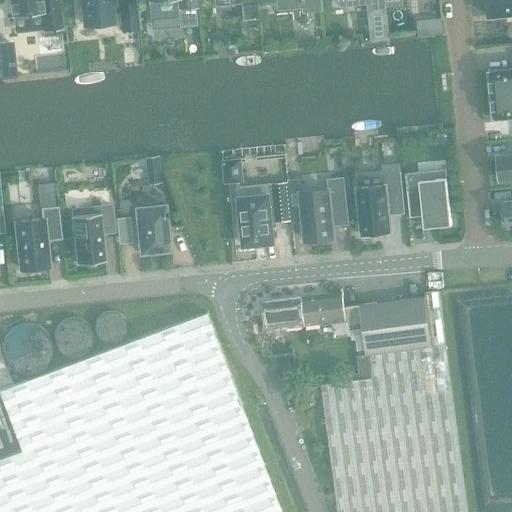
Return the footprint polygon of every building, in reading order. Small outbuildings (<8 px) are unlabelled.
[(10,0),(12,17),(41,14),(43,32),(62,30),(58,0),(10,0)] [(77,0),(78,5),(82,5),(84,24),(113,21),(111,3),(112,2),(112,0),(77,0)] [(149,0),(150,1),(148,1),(148,2),(149,2),(150,22),(179,19),(180,27),(197,26),(195,9),(198,8),(198,7),(197,7),(196,0),(149,0)] [(244,0),(245,3),(246,21),(260,19),(258,1),(257,0),(244,0)] [(300,0),(301,9),(320,7),(319,0),(300,0)] [(368,0),(369,4),(366,5),(370,41),(388,39),(385,7),(384,0),(368,0)] [(511,0),(487,0),(489,16),(508,14),(508,20),(511,19),(511,0)] [(136,4),(119,6),(121,32),(138,30),(136,4)] [(441,18),(416,21),(417,37),(442,34),(441,18)] [(0,78),(17,77),(16,64),(0,64),(0,78)] [(511,72),(490,75),(490,74),(489,74),(492,99),(511,96),(511,72)] [(494,123),(496,123),(496,122),(511,120),(511,96),(492,99),(494,123)] [(511,154),(498,155),(501,179),(511,178),(511,154)] [(159,158),(145,159),(147,179),(161,178),(159,158)] [(241,159),(223,161),(225,183),(243,181),(241,159)] [(127,167),(114,168),(116,181),(129,180),(127,167)] [(385,184),(358,187),(360,197),(363,234),(364,234),(364,237),(378,236),(378,233),(391,231),(389,215),(388,207),(404,205),(401,172),(384,174),(385,184)] [(407,173),(406,174),(410,218),(423,216),(424,228),(451,225),(447,178),(419,180),(420,187),(408,188),(407,173)] [(301,192),(304,222),(306,240),(334,237),(333,225),(349,224),(347,212),(344,177),(327,179),(328,189),(301,192)] [(238,188),(244,245),(274,242),(272,222),(292,220),(288,183),(288,182),(238,187),(238,188)] [(137,216),(117,218),(120,243),(132,242),(131,239),(139,238),(141,253),(169,250),(166,215),(167,215),(167,210),(165,210),(165,205),(157,205),(157,201),(140,203),(141,207),(136,207),(137,216)] [(112,205),(71,209),(72,215),(72,216),(77,262),(76,262),(77,263),(105,260),(105,259),(102,233),(114,232),(112,205)] [(42,208),(43,218),(16,221),(20,269),(48,266),(46,242),(62,240),(59,207),(42,208)] [(425,283),(426,293),(432,344),(366,352),(367,357),(369,356),(372,378),(321,383),(333,465),(339,511),(470,511),(439,281),(425,283)] [(268,331),(334,323),(335,338),(352,337),(353,342),(357,342),(358,353),(366,352),(360,300),(346,302),(344,292),(265,301),(268,331)] [(426,293),(360,300),(366,352),(432,344),(426,293)] [(282,511),(208,313),(0,390),(0,393),(21,451),(0,459),(0,511),(282,511)]
